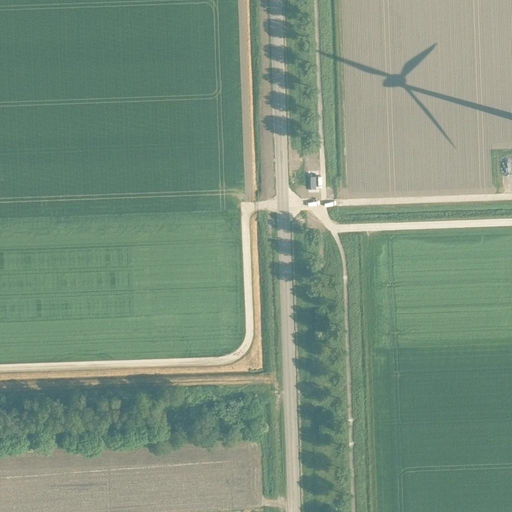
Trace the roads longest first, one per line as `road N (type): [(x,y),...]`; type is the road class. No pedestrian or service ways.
road 1 (secondary): [(292,511),(281,206)]
road 2 (secondary): [(281,206),(274,0)]
